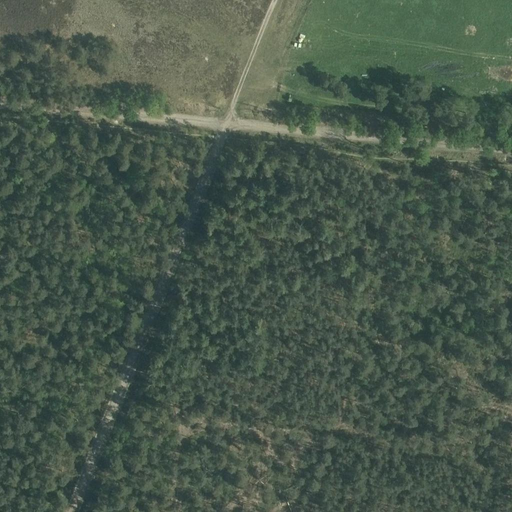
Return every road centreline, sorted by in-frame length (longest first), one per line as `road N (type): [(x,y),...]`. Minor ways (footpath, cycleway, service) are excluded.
road 1 (track): [(73,511),(228,124),(0,103)]
road 2 (track): [(511,152),(228,124),(275,0)]
